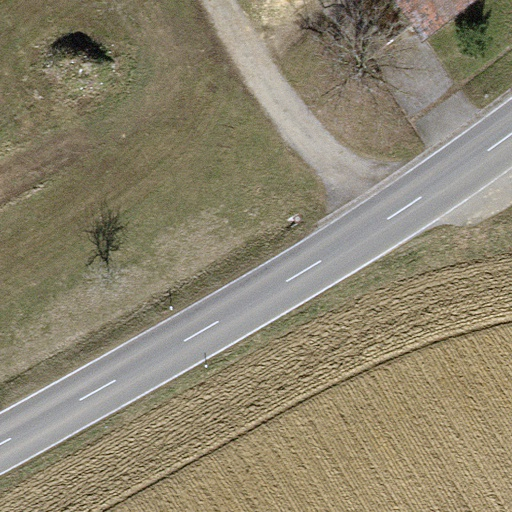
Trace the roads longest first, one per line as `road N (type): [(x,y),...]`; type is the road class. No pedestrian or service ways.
road 1 (tertiary): [(0,440),(511,148)]
road 2 (track): [(389,225),(301,119),(233,0)]
